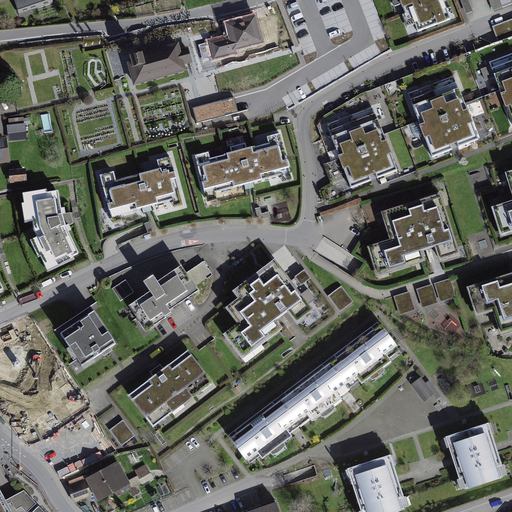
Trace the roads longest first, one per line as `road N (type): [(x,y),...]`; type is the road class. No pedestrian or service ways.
road 1 (residential): [(302,236),(312,212),(303,119),(390,64),(511,16)]
road 2 (residential): [(0,35),(138,25),(239,0)]
road 3 (residential): [(0,321),(139,254),(224,235)]
road 4 (residential): [(224,235),(216,303),(89,396)]
